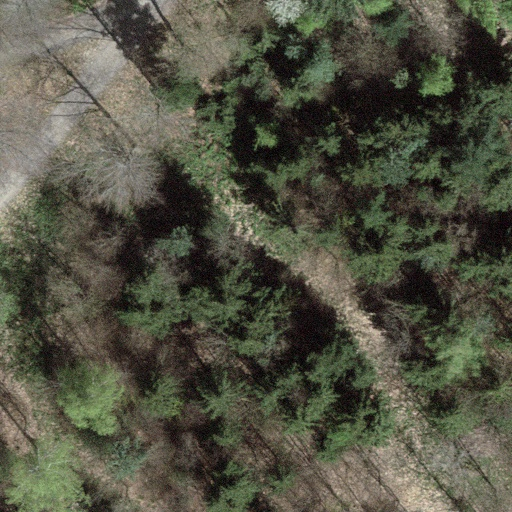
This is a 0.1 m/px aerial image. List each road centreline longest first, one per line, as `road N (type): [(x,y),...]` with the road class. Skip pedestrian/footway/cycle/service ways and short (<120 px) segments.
road 1 (track): [(99,60),(72,137),(0,218)]
road 2 (track): [(159,0),(99,60),(0,66)]
